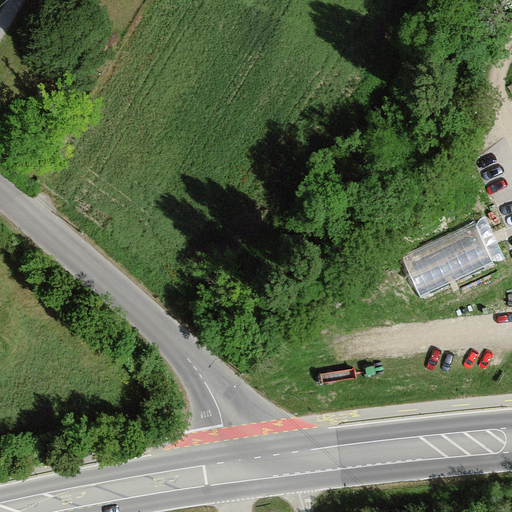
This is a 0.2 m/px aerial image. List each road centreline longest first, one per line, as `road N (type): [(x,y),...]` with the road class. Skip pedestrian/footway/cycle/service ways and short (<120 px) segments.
road 1 (unclassified): [(230,471),(220,409),(196,367),(0,185)]
road 2 (secondary): [(230,471),(511,439)]
road 3 (secondary): [(9,511),(230,471)]
road 4 (track): [(363,345),(511,330)]
